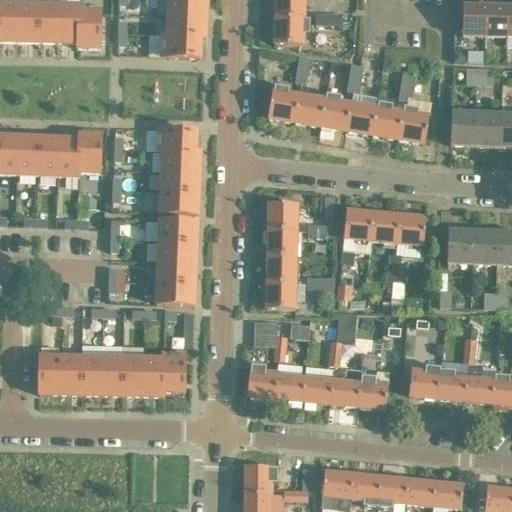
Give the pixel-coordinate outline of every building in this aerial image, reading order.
[(118,0),(119,9),(127,9),(126,0),(118,0)] [(168,0),(168,19),(206,21),(207,0),(203,0),(168,0)] [(275,0),(275,21),(303,22),(304,0),(275,0)] [(485,1),(484,0),(460,0),(460,9),(462,9),(462,40),(484,40),(485,1)] [(485,1),(484,40),(506,40),(506,9),(485,9),(485,1)] [(0,7),(0,45),(17,46),(18,8),(0,7)] [(18,8),(17,46),(37,46),(38,8),(18,8)] [(38,8),(37,46),(58,47),(59,9),(38,8)] [(77,52),(78,52),(79,9),(59,9),(58,47),(77,47),(77,52)] [(80,9),(79,9),(78,52),(99,52),(100,14),(80,14),(80,9)] [(328,29),(328,17),(315,17),(314,28),(328,29)] [(341,29),(341,24),(342,18),(328,17),(328,29),(341,29)] [(162,38),(162,39),(205,41),(206,21),(168,19),(167,38),(162,38)] [(275,21),(274,48),(302,49),(303,37),(309,38),(309,23),(303,23),(303,22),(275,21)] [(118,25),(118,37),(126,38),(126,26),(118,25)] [(118,37),(118,49),(126,50),(126,38),(118,37)] [(162,60),(200,62),(201,42),(205,42),(205,41),(162,39),(162,60)] [(482,56),(467,55),(467,67),(482,67),(482,56)] [(453,66),(463,67),(464,61),(459,56),(454,56),(453,66)] [(308,75),(310,62),(299,60),(297,73),(308,75)] [(343,92),(344,63),(334,62),(333,91),(343,92)] [(360,84),(362,71),(351,69),(349,82),(360,84)] [(477,88),(477,72),(465,71),(465,88),(477,88)] [(489,72),(477,72),(477,88),(488,89),(489,72)] [(306,88),(308,75),(297,73),(295,87),(306,88)] [(412,92),(414,79),(403,77),(400,90),(412,92)] [(358,97),(360,84),(349,82),(347,95),(358,97)] [(272,94),(267,122),(294,126),(298,98),(287,97),(288,91),(273,88),(272,94)] [(410,105),(412,92),(400,90),(398,104),(410,105)] [(324,103),(320,131),(346,135),(350,107),(339,105),(340,99),(326,97),(325,103),(324,103)] [(298,98),(294,126),(320,131),(324,103),(298,98)] [(377,111),(376,111),(372,139),(398,143),(402,115),(391,114),(392,108),(378,105),(377,111)] [(376,111),(350,107),(346,135),(372,139),(376,111)] [(402,115),(398,143),(424,148),(429,120),(417,118),(418,112),(404,110),(403,116),(402,115)] [(475,149),(476,116),(451,115),(450,148),(475,149)] [(500,117),(476,116),(475,149),(499,150),(500,117)] [(511,117),(500,117),(499,150),(511,150),(511,117)] [(158,133),(157,155),(200,156),(200,155),(196,155),(196,135),(158,133)] [(58,180),(78,181),(80,138),(79,138),(79,143),(59,142),(58,180)] [(79,181),(79,176),(99,177),(101,139),(80,138),(78,181),(79,181)] [(0,177),(17,178),(18,140),(0,139),(0,177)] [(17,178),(37,179),(39,141),(18,140),(17,178)] [(37,179),(58,180),(59,142),(39,141),(37,179)] [(114,153),(122,153),(123,141),(115,141),(114,153)] [(122,165),(122,153),(114,153),(114,165),(122,165)] [(162,156),(161,175),(199,177),(200,156),(157,155),(162,156)] [(161,175),(160,195),(199,197),(199,177),(161,175)] [(113,194),(121,194),(121,182),(113,182),(113,194)] [(113,194),(112,206),(120,206),(121,194),(113,194)] [(160,217),(198,218),(199,197),(160,195),(160,217)] [(268,207),(268,234),(296,234),(296,207),(268,207)] [(370,245),(372,217),(346,214),(343,242),(370,245)] [(372,217),(370,245),(396,247),(399,219),(372,217)] [(425,221),(399,219),(396,247),(423,250),(425,221)] [(23,229),(35,230),(35,222),(23,221),(23,229)] [(35,230),(47,230),(47,222),(35,222),(35,230)] [(64,231),(76,231),(76,224),(64,223),(64,231)] [(76,231),(88,232),(88,224),(76,224),(76,231)] [(159,224),(158,246),(197,247),(197,226),(159,224)] [(320,241),(321,229),(307,229),(307,240),(320,241)] [(334,241),(334,229),(321,229),(320,241),(334,241)] [(111,232),(110,244),(118,244),(119,232),(111,232)] [(471,267),(472,234),(447,233),(446,266),(471,267)] [(268,234),(267,260),(295,261),(296,234),(268,234)] [(497,235),(472,234),(471,267),(496,268),(497,235)] [(511,235),(497,235),(496,268),(511,268),(511,235)] [(110,244),(110,256),(118,256),(118,244),(110,244)] [(158,246),(158,266),(196,267),(197,247),(158,246)] [(353,269),(354,255),(342,253),(341,267),(353,269)] [(399,272),(401,259),(389,258),(388,271),(399,272)] [(267,260),(266,286),(295,287),(295,261),(267,260)] [(158,266),(157,286),(195,288),(196,267),(158,266)] [(398,285),(399,272),(388,271),(387,284),(398,285)] [(109,272),(109,284),(117,285),(117,273),(109,272)] [(319,293),(319,282),(306,281),(306,293),(319,293)] [(332,293),(333,282),(319,282),(319,293),(332,293)] [(109,284),(108,296),(116,297),(117,285),(109,284)] [(157,286),(156,308),(194,309),(195,288),(157,286)] [(295,287),(266,286),(266,313),(294,314),(295,287)] [(349,303),(351,289),(339,288),(338,302),(349,303)] [(402,301),(403,292),(391,291),(391,300),(402,301)] [(451,295),(439,294),(439,311),(451,312),(451,295)] [(494,313),(495,296),(483,296),(483,313),(494,313)] [(495,296),(494,313),(506,314),(506,297),(495,296)] [(381,314),(389,315),(389,303),(382,303),(381,314)] [(57,320),(45,321),(45,311),(25,311),(27,354),(48,353),(47,334),(57,334),(57,320)] [(50,319),(62,319),(62,311),(50,311),(50,319)] [(62,319),(74,320),(74,312),(62,311),(62,319)] [(91,320),(103,321),(103,313),(91,312),(91,320)] [(115,321),(115,313),(103,313),(103,321),(115,321)] [(132,314),(131,322),(143,323),(144,315),(132,314)] [(155,323),(156,315),(144,315),(143,323),(155,323)] [(176,324),(176,316),(164,315),(164,323),(176,324)] [(353,347),(356,318),(338,317),(336,345),(342,346),(353,347)] [(184,318),(183,337),(192,337),(193,318),(184,318)] [(415,323),(415,331),(427,332),(427,324),(415,323)] [(253,337),(276,338),(276,326),(253,325),(253,337)] [(388,339),(401,340),(402,328),(390,327),(388,339)] [(291,328),(289,341),(308,343),(309,329),(291,328)] [(275,348),(276,340),(276,338),(253,337),(253,349),(274,350),(275,350),(275,348)] [(274,350),(274,352),(285,353),(287,341),(276,340),(275,348),(275,350),(274,350)] [(475,355),(476,343),(464,342),(463,354),(475,355)] [(342,346),(336,345),(330,345),(329,357),(341,358),(342,346)] [(285,353),(274,352),(273,364),(284,365),(285,353)] [(473,368),(475,355),(463,354),(462,366),(473,368)] [(339,370),(341,358),(329,357),(328,369),(339,370)] [(143,362),(142,400),(162,401),(163,358),(162,358),(162,362),(143,362)] [(184,396),(185,358),(163,358),(162,401),(163,401),(163,396),(184,396)] [(40,360),(39,398),(60,399),(61,360),(40,360)] [(61,360),(60,399),(81,399),(82,361),(61,360)] [(82,361),(81,399),(101,399),(102,361),(82,361)] [(102,361),(101,399),(122,400),(122,362),(102,361)] [(122,362),(122,400),(142,400),(143,362),(122,362)] [(275,403),(277,377),(265,375),(266,370),(251,368),(250,374),(247,400),(275,403)] [(424,375),(411,374),(408,399),(436,402),(439,370),(424,369),(424,375)] [(439,370),(436,402),(464,405),(466,381),(453,380),(454,374),(439,372),(439,370)] [(466,381),(464,405),(491,408),(494,384),(481,383),(482,371),(467,370),(466,381)] [(332,384),(330,408),(357,411),(361,374),(345,373),(344,375),(333,374),(332,384)] [(361,374),(357,411),(385,414),(388,388),(375,387),(376,381),(361,379),(361,374)] [(277,377),(275,403),(302,405),(305,381),(278,379),(278,377),(277,377)] [(494,384),(491,408),(511,409),(511,385),(509,385),(509,379),(494,378),(494,384)] [(305,381),(302,405),(330,408),(332,384),(305,381)] [(245,470),(244,498),(271,499),(271,490),(276,491),(276,481),(271,481),(271,470),(245,470)] [(314,494),(314,472),(301,473),(301,494),(307,494),(314,494)] [(348,511),(350,502),(352,478),(324,476),(320,511),(323,511),(348,511)] [(352,478),(350,502),(377,505),(380,481),(352,478)] [(380,481),(377,505),(405,508),(407,484),(380,481)] [(407,484),(405,508),(432,510),(435,486),(407,484)] [(460,511),(463,489),(435,486),(432,510),(451,511),(460,511)] [(511,511),(511,493),(486,491),(484,511),(511,511)] [(291,506),(291,494),(283,494),(283,506),(291,506)] [(307,506),(307,494),(301,494),(299,494),(299,506),(307,506)] [(244,498),(244,511),(268,511),(269,499),(271,499),(244,498)]
